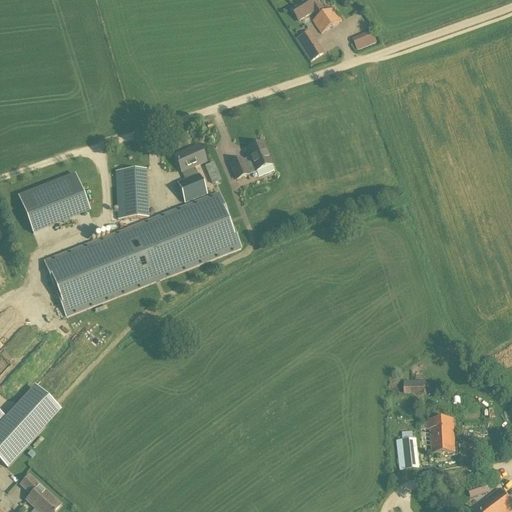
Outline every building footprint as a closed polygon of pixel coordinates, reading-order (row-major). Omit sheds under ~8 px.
[(323,15),(320,9),(321,9),(315,0),(306,0),(291,10),(299,23),(314,14),(317,19),(312,22),(321,36),(341,23),(333,9),(323,15)] [(310,62),(323,53),(310,33),(297,42),(310,62)] [(366,49),(377,45),(372,33),(362,37),(366,49)] [(243,163),(242,161),(231,166),(237,182),(248,177),(247,174),(255,171),(256,174),(263,171),(265,176),(274,172),(272,167),(264,145),(247,152),(250,160),(243,163)] [(197,177),(194,168),(206,164),(200,147),(175,157),(181,174),(186,172),(188,179),(177,184),(185,205),(207,196),(199,176),(197,177)] [(117,221),(149,220),(146,171),(115,172),(116,200),(117,221)] [(41,188),(25,194),(32,212),(74,195),(70,186),(50,194),(44,197),(41,188)] [(66,320),(241,250),(219,193),(43,262),(66,320)] [(36,232),(94,215),(88,196),(30,213),(36,232)] [(404,395),(424,395),(424,381),(404,381),(404,395)] [(5,420),(0,415),(0,463),(7,470),(44,429),(19,405),(5,420)] [(455,454),(453,420),(427,421),(428,430),(430,430),(432,455),(455,454)] [(412,448),(411,440),(396,442),(397,450),(412,448)] [(406,454),(406,471),(416,470),(415,454),(406,454)] [(54,511),(61,506),(29,477),(20,486),(31,496),(26,501),(37,511),(54,511)] [(511,511),(511,506),(499,490),(481,505),(482,506),(473,511),(511,511)]
